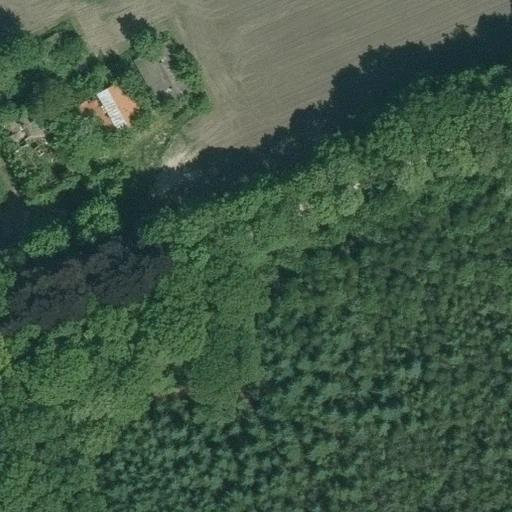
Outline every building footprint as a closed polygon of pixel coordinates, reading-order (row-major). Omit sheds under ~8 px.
[(169,42),(135,61),(162,109),(196,90),(169,42)] [(64,70),(86,63),(82,53),(60,60),(64,70)] [(148,117),(127,80),(70,113),(91,150),(148,117)] [(77,178),(37,105),(0,125),(0,133),(37,200),(77,178)] [(57,136),(67,153),(78,147),(68,129),(57,136)] [(95,227),(79,234),(70,238),(68,233),(49,242),(60,266),(103,245),(95,227)]
